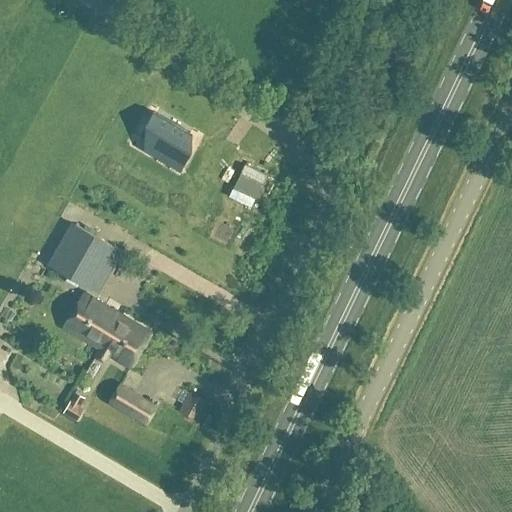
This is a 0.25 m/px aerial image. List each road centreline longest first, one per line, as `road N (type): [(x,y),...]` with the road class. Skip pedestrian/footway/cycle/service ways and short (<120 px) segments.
road 1 (unclassified): [(184,511),(329,212),(332,191),(325,170),(83,0)]
road 2 (primary): [(249,511),(496,0)]
road 3 (unclassified): [(315,511),(511,104)]
